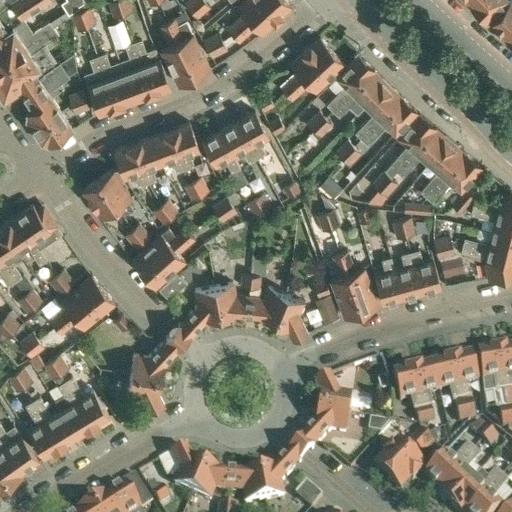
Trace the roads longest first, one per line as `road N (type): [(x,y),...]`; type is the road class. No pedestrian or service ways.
road 1 (residential): [(40,175),(251,63),(329,0)]
road 2 (residential): [(203,361),(40,175)]
road 3 (residential): [(284,369),(411,318),(511,296)]
road 4 (primary): [(353,0),(511,146)]
road 5 (residential): [(28,511),(196,415)]
road 6 (primary): [(511,87),(416,0)]
road 7 (residential): [(371,511),(276,429)]
